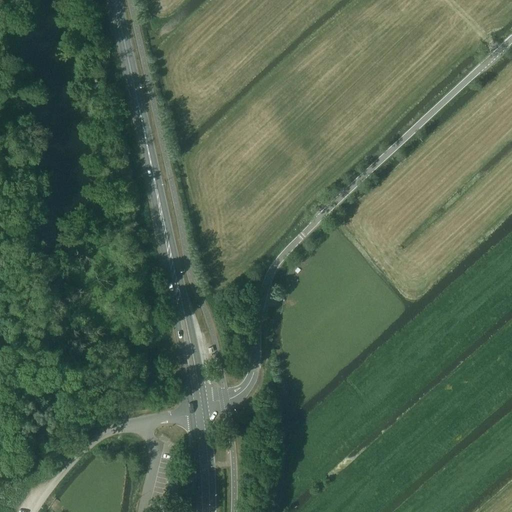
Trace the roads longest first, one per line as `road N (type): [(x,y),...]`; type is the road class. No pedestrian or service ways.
road 1 (unclassified): [(205,403),(249,384),(263,291),(288,248),(511,35)]
road 2 (secondary): [(158,198),(192,414)]
road 3 (secondary): [(205,403),(158,198)]
road 4 (secondary): [(158,198),(114,0)]
road 5 (unclassified): [(35,511),(97,439),(145,424)]
